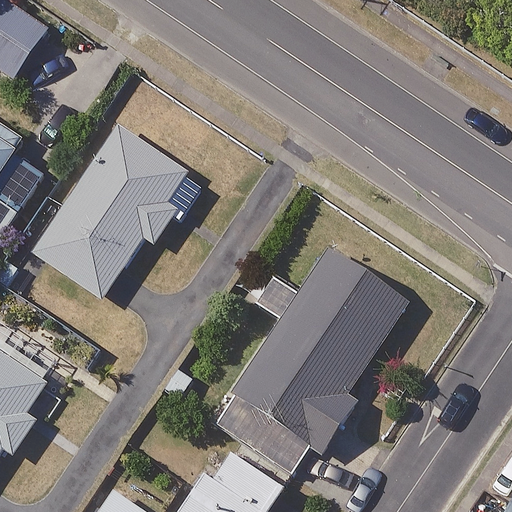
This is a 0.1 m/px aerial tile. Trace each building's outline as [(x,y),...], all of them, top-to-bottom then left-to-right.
[(45,40),(0,9),(0,75),(14,85),(45,40)] [(20,145),(0,131),(0,244),(44,180),(11,158),(20,145)] [(203,190),(120,133),(34,259),(102,305),(144,243),(159,253),(203,190)] [(330,261),(218,427),(286,474),(305,446),(322,457),(356,408),(345,401),(405,312),(330,261)] [(48,385),(0,353),(0,455),(1,454),(12,461),(35,426),(25,420),(48,385)] [(270,511),(290,483),(238,448),(212,486),(203,479),(180,511),(137,511),(113,495),(101,511),(270,511)]
